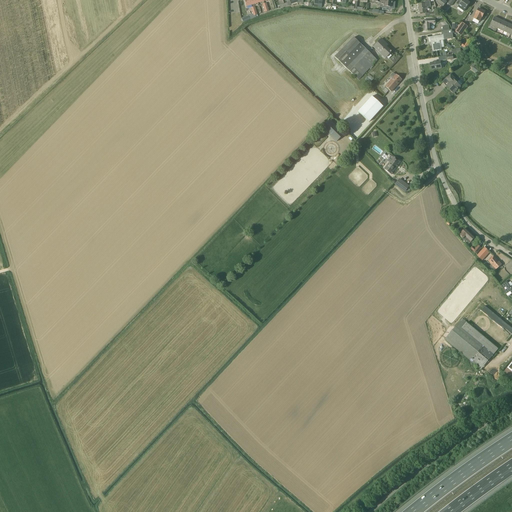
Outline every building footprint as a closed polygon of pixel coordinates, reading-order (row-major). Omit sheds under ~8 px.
[(380,0),(380,3),(380,7),(387,8),(387,7),(391,7),(391,0),(380,0)] [(447,2),(444,0),(437,0),(436,2),(440,5),(438,8),(440,11),(447,2)] [(464,11),(465,9),(470,3),(465,0),(459,0),(456,4),(459,5),(458,7),(464,11)] [(426,12),(426,9),(428,9),(428,8),(431,7),(430,1),(424,2),(424,4),(418,4),(420,13),(426,12)] [(482,17),(485,12),(478,8),(475,14),(476,14),(473,18),(479,22),(482,17)] [(491,26),(497,29),(501,20),(495,17),(491,26)] [(423,20),(424,31),(431,31),(430,24),(435,24),(435,20),(423,20)] [(508,23),(501,20),(497,29),(504,32),(508,23)] [(449,25),(448,25),(445,22),(440,23),(442,26),(443,31),(449,30),(449,25)] [(468,27),(462,23),(456,32),(461,36),(468,27)] [(441,50),(439,41),(444,40),(443,35),(428,38),(429,43),(431,42),(433,52),(441,50)] [(377,60),(354,38),(334,57),(358,80),(377,60)] [(387,45),(381,39),(373,47),(385,58),(386,57),(389,59),(391,56),(389,54),(391,52),(386,47),(387,45)] [(431,71),(438,70),(442,69),(441,61),(430,63),(431,71)] [(386,94),(389,90),(390,92),(401,80),(395,75),(393,73),(389,76),(392,79),(385,87),(382,91),(386,94)] [(442,82),(446,86),(453,93),(460,87),(456,83),(458,81),(450,74),(445,79),(446,79),(442,82)] [(383,107),(371,97),(357,112),(369,123),(383,107)] [(330,120),(322,128),(336,142),(344,134),(330,120)] [(391,159),(384,168),(392,174),(401,161),(392,155),(390,158),(391,159)] [(395,185),(404,192),(405,192),(409,186),(399,179),(395,185)] [(469,244),(471,242),(475,238),(465,229),(459,235),(469,244)] [(471,249),(473,251),(476,254),(481,248),(478,245),(475,249),(473,247),(471,249)] [(485,247),(477,256),(483,261),(491,252),(485,247)] [(502,264),(501,264),(494,256),(488,261),(496,270),(502,264)] [(511,294),(511,293),(511,285),(510,286),(506,281),(501,285),(503,288),(505,293),(506,295),(510,292),(511,294)] [(505,329),(511,333),(511,331),(511,328),(485,306),(481,311),(504,330),(505,329)] [(498,349),(467,323),(462,319),(445,340),(481,370),(498,349)] [(465,394),(459,407),(464,409),(470,396),(465,394)]
